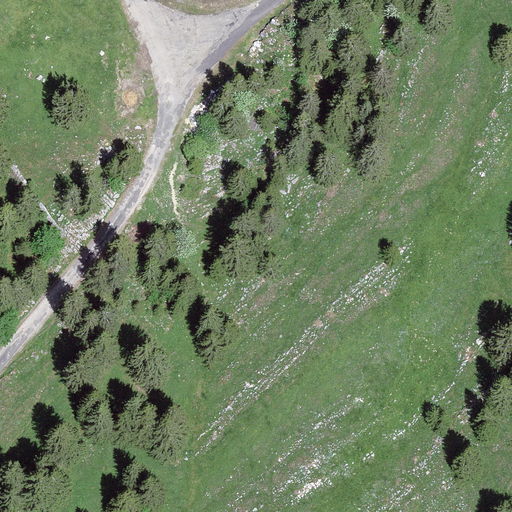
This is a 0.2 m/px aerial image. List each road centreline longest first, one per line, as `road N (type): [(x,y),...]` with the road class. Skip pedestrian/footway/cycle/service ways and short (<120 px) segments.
road 1 (track): [(0,372),(103,248),(163,145),(174,115),(173,74),(162,52)]
road 2 (track): [(162,52),(279,0)]
